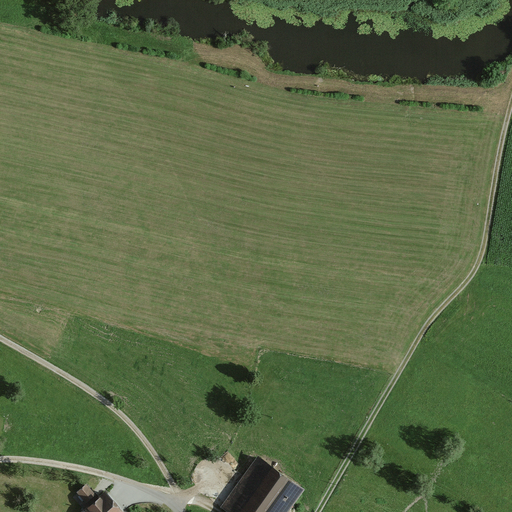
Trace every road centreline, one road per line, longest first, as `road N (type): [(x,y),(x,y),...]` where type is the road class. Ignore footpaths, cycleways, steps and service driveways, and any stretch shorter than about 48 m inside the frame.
road 1 (track): [(511,109),(477,270),(437,314),(319,511)]
road 2 (track): [(0,336),(117,409),(153,448),(177,500)]
road 3 (track): [(123,480),(0,460)]
